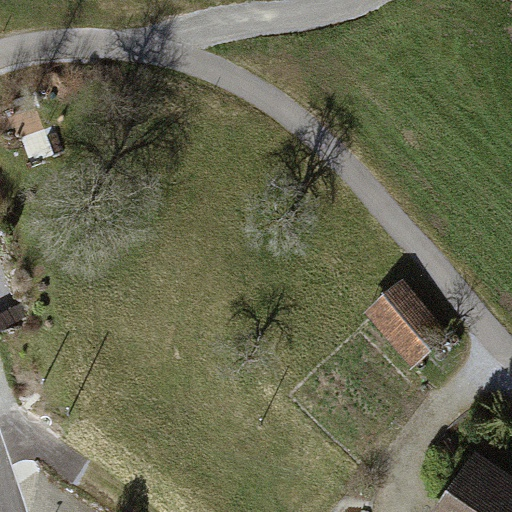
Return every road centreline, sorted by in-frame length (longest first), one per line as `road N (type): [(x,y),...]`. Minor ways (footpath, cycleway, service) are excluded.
road 1 (residential): [(0,67),(90,55),(292,127),(511,344)]
road 2 (track): [(143,511),(87,462),(0,435)]
